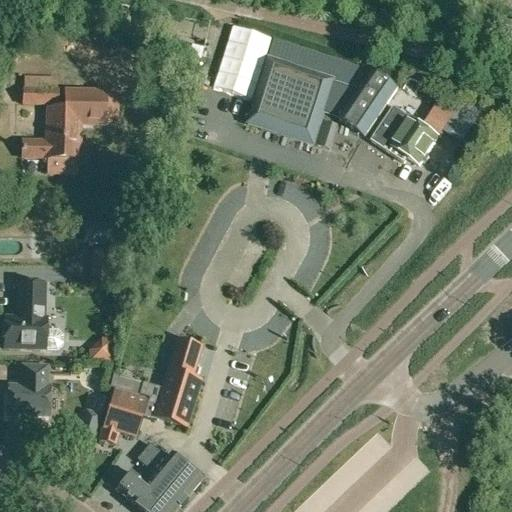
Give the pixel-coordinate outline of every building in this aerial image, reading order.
[(333,83),(334,81),(266,60),(246,124),(313,146),(323,114),(339,119),(338,120),(365,138),(398,89),(371,71),(358,91),(333,83)] [(147,66),(138,69),(142,79),(151,76),(147,66)] [(58,92),(25,91),(25,105),(58,105),(58,92)] [(79,161),(80,125),(105,126),(106,94),(66,93),(66,110),(47,110),(46,143),(23,142),(22,159),(79,161)] [(431,149),(437,140),(441,134),(413,116),(396,105),(375,139),(408,160),(411,155),(423,162),(425,159),(428,158),(432,153),(431,149)] [(119,245),(93,246),(93,253),(90,253),(90,281),(119,280),(119,245)] [(44,318),(43,318),(43,283),(18,283),(18,311),(16,311),(16,312),(20,312),(20,318),(3,318),(3,348),(56,348),(62,343),(62,335),(56,330),(44,329),(44,318)] [(158,406),(147,403),(143,416),(185,429),(199,381),(190,379),(200,348),(178,341),(158,406)] [(9,387),(8,417),(49,418),(49,388),(47,388),(47,368),(22,368),(21,387),(9,387)] [(110,388),(139,397),(143,384),(113,376),(110,388)] [(137,438),(147,401),(113,392),(100,441),(116,445),(119,433),(137,438)] [(101,416),(86,412),(78,437),(93,442),(101,416)] [(150,481),(182,506),(203,482),(172,456),(168,460),(150,445),(137,461),(154,476),(150,481)] [(140,511),(177,511),(182,506),(150,481),(146,487),(132,475),(117,492),(140,511)]
